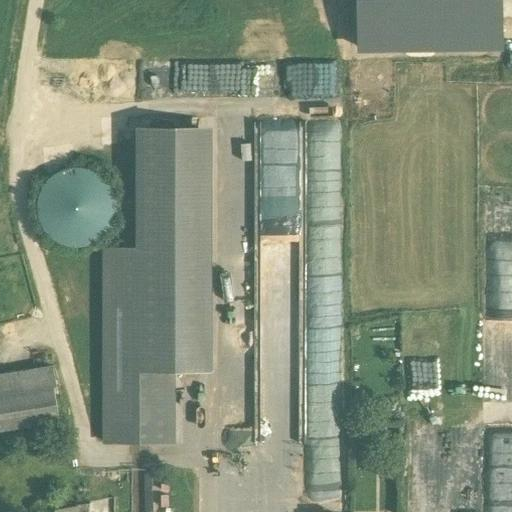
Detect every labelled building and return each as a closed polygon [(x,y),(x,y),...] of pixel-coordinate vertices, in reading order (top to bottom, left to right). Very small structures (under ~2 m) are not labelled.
[(364,0),(366,53),(502,51),(501,0),(364,0)] [(294,125),(264,125),(264,203),(294,203),(294,125)] [(169,443),(169,370),(199,370),(199,129),(141,130),(141,253),(105,253),(105,443),(169,443)] [(75,169),(68,169),(59,172),(51,176),(42,186),(37,196),(35,209),(37,223),(44,234),(52,242),(64,247),(75,249),(88,247),(100,240),(108,232),(113,222),(115,210),(114,199),(111,191),(104,181),(95,174),(86,170),(75,169)] [(511,241),(486,241),(485,305),(511,305),(511,241)] [(52,367),(0,375),(0,395),(53,386),(54,388),(56,387),(52,367)] [(53,386),(0,395),(0,431),(60,421),(54,388),(53,386)] [(308,393),(307,459),(330,459),(331,393),(308,393)] [(442,445),(440,511),(473,511),(475,446),(442,445)] [(155,511),(155,470),(144,471),(145,511),(155,511)]
